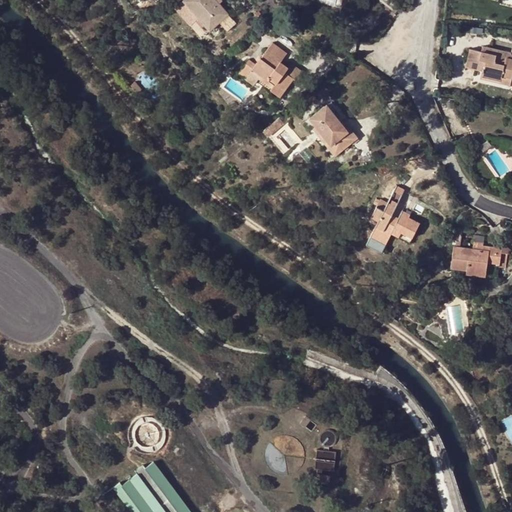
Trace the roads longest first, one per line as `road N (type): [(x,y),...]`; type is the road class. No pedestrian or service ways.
road 1 (track): [(40,0),(233,209),(452,377),(511,511)]
road 2 (unknown): [(0,208),(66,270),(126,358),(180,408),(263,511)]
road 3 (residential): [(511,212),(467,192),(427,108),(430,0)]
road 4 (unknown): [(0,325),(37,343),(62,315),(57,290),(0,246)]
